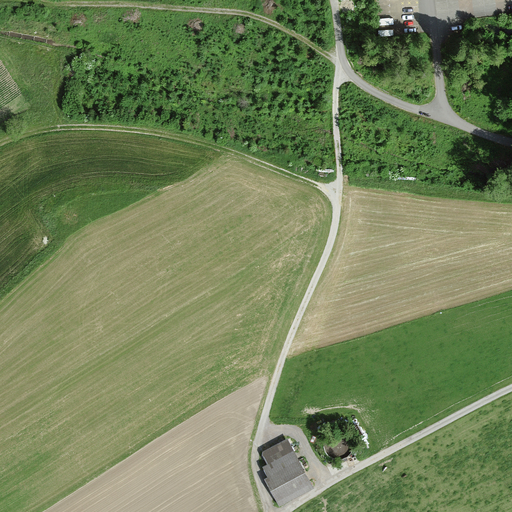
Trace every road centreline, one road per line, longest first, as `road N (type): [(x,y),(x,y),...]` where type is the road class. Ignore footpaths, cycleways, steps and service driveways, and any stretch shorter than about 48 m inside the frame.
road 1 (track): [(272,511),(256,481),(256,443),(333,231),(339,84),(348,69)]
road 2 (track): [(287,511),(511,388)]
